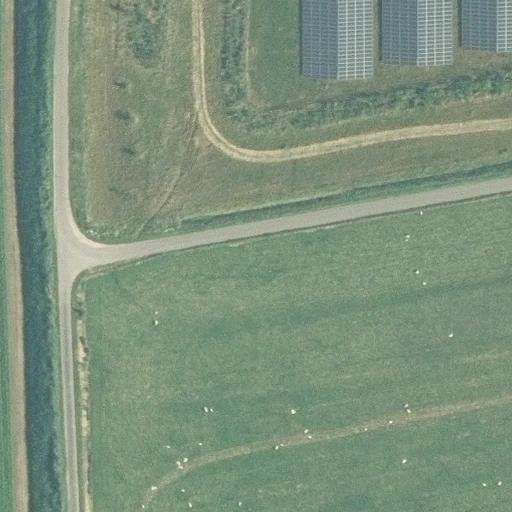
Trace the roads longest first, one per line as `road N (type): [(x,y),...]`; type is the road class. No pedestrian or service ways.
road 1 (unclassified): [(65,253),(83,258),(511,184)]
road 2 (track): [(65,253),(71,511)]
road 3 (unclassified): [(65,253),(63,0)]
